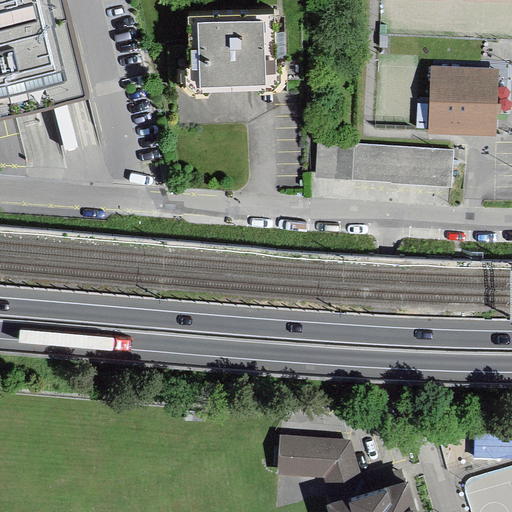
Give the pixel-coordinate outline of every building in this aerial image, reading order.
[(0,0),(0,109),(87,89),(64,0),(0,0)] [(188,11),(191,82),(276,79),(274,8),(188,11)] [(497,80),(432,77),(429,130),(494,133),(497,80)] [(356,175),(356,143),(318,141),(316,172),(356,175)] [(356,143),(356,175),(451,182),(453,149),(356,143)] [(344,440),(281,436),(278,469),(341,473),(344,440)] [(333,511),(415,511),(405,478),(330,500),(333,511)]
